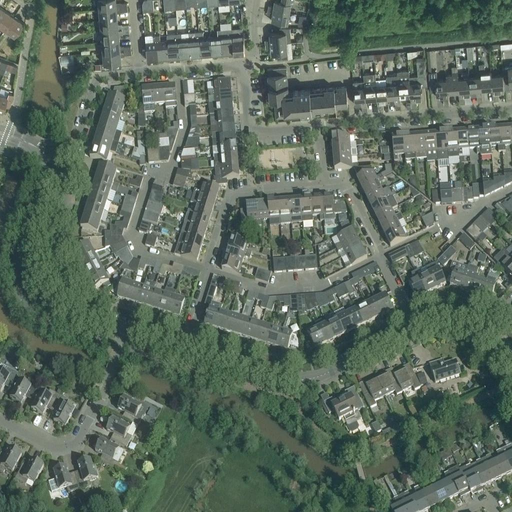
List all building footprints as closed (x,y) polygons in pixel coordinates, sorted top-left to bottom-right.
[(98,0),(99,9),(117,8),(116,0),(98,0)] [(155,11),(153,0),(144,0),(143,3),(143,12),(155,11)] [(176,9),(175,0),(163,0),(165,10),(176,9)] [(293,3),(293,0),(281,0),(281,1),(276,0),(275,0),(274,6),(269,5),(269,9),(289,13),(291,3),(293,3)] [(118,18),(117,8),(99,9),(100,20),(118,18)] [(287,23),(289,13),(269,9),(268,14),(273,15),(272,21),(287,23)] [(0,26),(4,29),(13,16),(4,10),(0,16),(0,26)] [(22,22),(13,16),(4,29),(13,36),(22,22)] [(119,29),(118,18),(100,20),(101,31),(119,29)] [(245,51),(243,27),(232,28),(234,52),(245,51)] [(234,52),(232,28),(221,29),(223,53),(234,52)] [(280,28),(280,33),(270,34),(270,39),(266,40),(266,44),(287,42),(291,42),(290,28),(280,28)] [(120,40),(119,29),(101,31),(102,41),(120,40)] [(223,53),(221,29),(217,30),(218,35),(211,36),(212,54),(223,53)] [(202,55),(199,31),(189,32),(189,38),(191,56),(202,55)] [(212,54),(211,36),(203,37),(203,31),(199,31),(202,55),(212,54)] [(180,56),(178,33),(167,34),(168,40),(169,57),(180,56)] [(191,56),(189,38),(182,39),(181,33),(178,33),(180,56),(191,56)] [(158,58),(156,35),(146,36),(146,42),(148,59),(158,58)] [(169,57),(168,40),(161,41),(160,35),(156,35),(158,58),(169,57)] [(121,51),(120,40),(102,41),(103,52),(121,51)] [(288,59),(287,42),(266,44),(266,49),(271,48),(272,54),(277,54),(277,60),(288,59)] [(122,68),(121,51),(103,52),(104,63),(101,64),(101,70),(122,68)] [(427,85),(426,76),(425,60),(416,60),(418,76),(409,77),(411,95),(410,95),(411,101),(411,108),(417,107),(416,99),(423,98),(421,86),(427,85)] [(493,88),(491,75),(491,71),(485,72),(484,63),(479,64),(480,76),(481,89),(482,89),(492,88),(493,88)] [(458,78),(457,66),(452,66),(452,75),(446,75),(446,79),(447,79),(448,92),(459,91),(458,78)] [(511,66),(502,68),(503,74),(504,89),(511,88),(511,66)] [(288,81),(286,67),(267,69),(269,83),(288,81)] [(409,77),(409,70),(397,71),(397,75),(398,75),(400,96),(410,95),(411,95),(409,77)] [(447,79),(446,79),(437,80),(437,71),(429,72),(431,92),(436,91),(437,97),(443,96),(444,105),(449,104),(448,92),(447,79)] [(376,85),(375,73),(363,74),(364,80),(364,82),(365,86),(366,99),(367,99),(377,98),(376,85)] [(504,91),(504,89),(503,74),(491,75),(493,88),(492,88),(493,100),(499,100),(498,91),(504,91)] [(398,75),(397,75),(387,76),(387,84),(389,101),(395,101),(395,109),(401,109),(400,96),(398,75)] [(480,76),(469,77),(471,94),(477,93),(477,102),(483,101),(482,89),(481,89),(480,76)] [(469,77),(458,78),(459,91),(460,103),(465,103),(464,94),(471,94),(469,77)] [(365,86),(364,82),(364,80),(353,82),(355,104),(361,103),(362,112),(368,111),(366,99),(365,86)] [(213,83),(207,83),(208,94),(231,92),(230,81),(213,83)] [(311,112),(309,89),(288,91),(288,81),(269,83),(270,100),(275,99),(276,115),(290,114),(289,110),(301,109),(301,113),(311,112)] [(387,84),(376,85),(377,98),(378,111),(384,110),(383,102),(389,101),(387,84)] [(176,104),(175,86),(164,87),(165,105),(166,108),(177,108),(176,104)] [(346,86),(333,87),(335,106),(348,105),(346,86)] [(123,99),(127,87),(114,88),(112,96),(109,95),(106,106),(123,111),(126,100),(123,99)] [(165,105),(164,87),(153,88),(155,106),(165,105)] [(335,106),(333,87),(309,89),(311,112),(324,111),(324,107),(335,106)] [(155,106),(153,88),(142,89),(144,110),(144,113),(155,112),(155,106)] [(7,92),(6,96),(0,93),(0,110),(1,111),(4,105),(8,107),(13,94),(7,92)] [(232,103),(231,92),(208,94),(208,98),(214,97),(215,104),(232,103)] [(189,96),(184,97),(185,107),(190,107),(195,106),(194,96),(189,96)] [(233,114),(232,103),(215,104),(209,105),(210,116),(233,114)] [(119,121),(123,111),(106,106),(102,116),(119,121)] [(234,124),(233,114),(210,116),(210,119),(216,119),(217,126),(234,124)] [(116,132),(119,121),(102,116),(99,126),(116,132)] [(179,129),(178,123),(173,123),(173,128),(167,129),(168,139),(169,153),(170,153),(171,153),(179,129)] [(235,135),(234,124),(217,126),(218,133),(212,134),(212,137),(235,135)] [(122,133),(116,132),(99,126),(96,136),(119,144),(122,133)] [(511,145),(511,128),(500,129),(502,152),(505,152),(505,146),(511,145)] [(502,152),(500,129),(489,130),(490,147),(498,146),(498,152),(502,152)] [(480,154),(478,130),(467,131),(469,149),(476,148),(477,154),(480,154)] [(491,153),(490,147),(489,130),(478,130),(480,154),(491,153)] [(469,149),(467,131),(457,132),(459,156),(462,156),(462,149),(469,149)] [(459,156),(457,132),(446,133),(448,159),(459,158),(458,156),(459,156)] [(446,133),(435,134),(437,158),(437,161),(448,160),(448,159),(446,133)] [(437,158),(435,134),(424,135),(426,153),(427,159),(427,162),(437,161),(437,158)] [(236,146),(235,135),(212,137),(213,148),(236,146)] [(426,153),(424,135),(414,136),(416,160),(427,159),(426,153)] [(119,144),(96,136),(93,147),(110,152),(116,154),(119,144)] [(356,143),(350,143),(349,136),(331,137),(332,148),(356,146),(356,143)] [(416,160),(414,136),(403,137),(404,154),(405,160),(412,160),(416,160)] [(404,154),(403,137),(392,138),(394,161),(398,161),(397,155),(404,154)] [(199,138),(188,139),(184,150),(194,150),(194,149),(200,149),(199,138)] [(169,153),(168,139),(158,140),(158,148),(160,163),(169,162),(170,157),(170,153),(169,153)] [(237,157),(236,146),(213,148),(214,159),(237,157)] [(357,157),(356,146),(332,148),(333,159),(351,158),(357,157)] [(106,163),(110,152),(93,147),(90,157),(106,163)] [(145,151),(138,150),(134,148),(131,159),(139,161),(145,161),(145,156),(145,151)] [(160,163),(158,148),(147,149),(149,164),(160,163)] [(195,161),(194,150),(184,150),(181,162),(191,161),(195,161)] [(238,167),(237,157),(214,159),(215,169),(238,167)] [(351,165),(351,158),(333,159),(334,170),(354,168),(358,168),(357,164),(351,165)] [(192,169),(191,161),(181,162),(182,170),(192,169)] [(113,181),(117,170),(100,165),(97,176),(113,181)] [(239,179),(238,167),(215,169),(216,186),(227,185),(227,180),(239,179)] [(381,175),(375,178),(370,167),(358,168),(354,168),(358,178),(356,179),(361,189),(383,178),(381,175)] [(190,172),(178,170),(176,176),(187,179),(191,181),(190,172)] [(110,191),(113,181),(97,176),(94,186),(110,191)] [(184,190),(187,179),(176,176),(173,186),(184,190)] [(143,178),(140,177),(137,177),(136,182),(131,180),(129,186),(140,189),(143,178)] [(409,178),(409,184),(417,190),(416,177),(409,178)] [(384,181),(383,178),(361,189),(366,198),(382,190),(379,184),(384,181)] [(505,187),(504,178),(493,179),(493,180),(494,192),(505,187)] [(494,192),(493,180),(483,182),(484,197),(494,192)] [(161,194),(164,183),(155,181),(152,191),(161,194)] [(216,200),(219,189),(202,184),(200,191),(195,189),(194,193),(216,200)] [(107,201),(110,191),(94,186),(90,196),(107,201)] [(450,189),(440,190),(440,192),(440,194),(441,204),(441,205),(452,204),(451,194),(451,190),(450,189)] [(371,208),(392,197),(391,194),(385,197),(382,190),(366,198),(371,208)] [(462,204),(462,194),(461,190),(451,190),(451,194),(452,204),(462,204)] [(160,205),(161,205),(164,195),(161,194),(152,191),(149,201),(160,205)] [(441,204),(440,194),(440,192),(432,193),(432,202),(435,205),(441,204)] [(213,210),(216,200),(194,193),(190,203),(196,205),(213,210)] [(104,212),(107,201),(90,196),(87,206),(104,212)] [(133,210),(137,199),(131,197),(126,196),(123,206),(133,210)] [(332,196),(322,197),(324,221),(325,226),(334,225),(334,220),(334,214),(341,213),(339,199),(333,199),(332,196)] [(324,221),(322,197),(311,198),(312,216),(319,215),(320,221),(324,221)] [(391,210),(397,207),(392,197),(371,208),(376,218),(391,210)] [(312,216),(311,198),(300,199),(302,223),(313,222),(312,216)] [(302,223),(300,199),(289,200),(291,224),(302,223)] [(291,224),(289,200),(278,201),(280,225),(291,224)] [(161,214),(164,206),(161,205),(160,205),(149,201),(146,210),(161,214)] [(280,225),(278,201),(268,202),(269,220),(270,226),(280,225)] [(269,220),(268,202),(257,203),(259,227),(262,226),(262,220),(269,220)] [(259,227),(257,203),(246,204),(246,210),(240,210),(241,222),(255,221),(255,227),(259,227)] [(506,210),(499,204),(495,208),(502,214),(506,210)] [(210,220),(213,210),(196,205),(194,212),(188,210),(187,213),(210,220)] [(101,222),(104,212),(87,206),(84,217),(101,222)] [(130,220),(133,210),(123,206),(119,217),(124,218),(130,220)] [(496,217),(488,209),(481,217),(491,227),(495,222),(493,220),(496,217)] [(381,227),(402,217),(400,214),(395,216),(391,210),(376,218),(381,227)] [(161,216),(145,212),(142,222),(152,225),(152,224),(158,226),(161,216)] [(210,220),(187,213),(186,217),(184,224),(190,225),(206,231),(210,220)] [(434,225),(433,213),(421,219),(426,229),(434,225)] [(97,233),(101,222),(84,217),(80,228),(97,233)] [(403,220),(402,217),(381,227),(385,237),(401,229),(398,223),(403,220)] [(115,223),(114,226),(124,229),(124,230),(127,230),(130,220),(124,218),(123,223),(115,223)] [(487,229),(478,220),(473,224),(483,234),(487,229)] [(149,233),(152,225),(142,222),(139,232),(147,235),(147,232),(149,233)] [(347,223),(339,226),(342,232),(350,228),(347,223)] [(203,241),(206,231),(190,225),(184,224),(182,231),(181,234),(203,241)] [(483,234),(473,224),(465,233),(474,242),(483,234)] [(122,237),(124,230),(124,229),(114,226),(114,227),(110,225),(110,232),(104,232),(105,237),(122,237)] [(335,246),(336,249),(357,239),(352,229),(337,236),(340,243),(335,246)] [(390,247),(411,236),(410,233),(404,236),(401,229),(385,237),(390,247)] [(203,241),(181,234),(178,244),(200,251),(203,241)] [(149,235),(145,246),(154,248),(158,238),(149,235)] [(475,246),(463,235),(458,240),(470,251),(475,246)] [(122,237),(105,237),(105,249),(110,247),(125,242),(122,237)] [(231,238),(228,249),(251,256),(252,252),(246,251),(248,243),(231,238)] [(362,249),(357,239),(336,249),(338,252),(343,250),(346,256),(362,249)] [(114,255),(127,248),(125,242),(110,247),(114,255)] [(423,253),(418,242),(414,244),(416,250),(419,255),(423,253)] [(73,251),(78,261),(94,253),(89,243),(73,251)] [(197,262),(200,251),(178,244),(174,255),(197,262)] [(416,250),(414,244),(404,249),(407,257),(409,260),(419,255),(416,250)] [(120,261),(130,253),(127,248),(114,255),(116,259),(118,258),(120,261)] [(251,256),(228,249),(225,259),(242,264),(244,257),(250,259),(251,256)] [(346,269),(367,258),(362,249),(346,256),(350,263),(344,265),(346,269)] [(407,257),(404,249),(389,257),(392,264),(407,257)] [(511,253),(510,256),(506,252),(503,254),(511,262),(511,253)] [(99,263),(94,253),(78,261),(83,271),(99,263)] [(128,266),(133,259),(130,253),(120,261),(120,262),(124,264),(120,268),(124,271),(125,270),(128,266)] [(445,254),(437,261),(443,267),(451,259),(445,254)] [(511,262),(503,254),(501,257),(505,261),(500,266),(511,278),(511,262)] [(316,256),(305,257),(306,270),(317,270),(316,256)] [(306,270),(305,257),(294,258),(295,271),(306,270)] [(150,267),(152,261),(141,258),(140,261),(138,269),(144,271),(146,266),(150,267)] [(295,271),(294,258),(283,259),(285,272),(295,271)] [(138,269),(140,261),(133,259),(128,266),(125,270),(137,274),(138,269)] [(240,269),(242,264),(225,259),(222,270),(244,277),(246,271),(240,269)] [(285,272),(283,259),(273,260),(274,273),(285,272)] [(159,274),(162,265),(152,261),(150,267),(154,269),(153,272),(159,274)] [(466,272),(466,273),(468,268),(452,262),(449,274),(453,276),(450,286),(460,289),(466,272)] [(104,272),(99,263),(83,271),(88,280),(104,272)] [(182,273),(184,267),(174,263),(172,268),(170,274),(175,275),(175,274),(181,276),(182,273)] [(372,265),(367,267),(371,275),(375,272),(377,275),(381,273),(378,267),(376,263),(372,265)] [(425,268),(428,274),(436,289),(446,285),(435,263),(425,268)] [(172,268),(162,265),(159,274),(165,276),(166,272),(170,274),(172,268)] [(198,278),(200,272),(184,267),(182,273),(187,274),(187,275),(198,278)] [(268,284),(271,273),(258,269),(254,280),(268,284)] [(365,278),(361,270),(351,275),(353,280),(356,285),(360,283),(359,280),(365,278)] [(428,274),(423,276),(419,270),(415,272),(426,294),(436,289),(428,274)] [(109,282),(104,272),(88,280),(93,290),(102,286),(104,290),(111,286),(109,282)] [(426,294),(415,272),(411,274),(414,280),(408,283),(416,299),(426,294)] [(476,276),(466,273),(466,272),(460,289),(470,293),(476,276)] [(481,296),(486,279),(476,276),(470,293),(481,296)] [(497,283),(486,279),(481,296),(491,300),(497,283)] [(217,282),(212,280),(204,307),(210,308),(210,309),(217,288),(215,287),(217,282)] [(352,287),(356,285),(353,280),(344,285),(349,294),(349,296),(355,293),(352,287)] [(128,301),(133,285),(122,281),(120,287),(114,285),(110,292),(117,297),(117,298),(128,301)] [(138,305),(143,288),(133,285),(128,301),(138,305)] [(349,294),(344,285),(334,289),(337,295),(339,299),(349,294)] [(148,308),(154,291),(143,288),(138,305),(148,308)] [(166,289),(164,294),(159,311),(169,314),(174,298),(176,292),(166,289)] [(333,297),(337,295),(334,289),(324,294),(330,304),(335,302),(333,297)] [(159,311),(164,294),(154,291),(148,308),(159,311)] [(257,301),(259,295),(249,292),(246,301),(252,303),(253,300),(257,301)] [(330,304),(324,294),(315,295),(316,301),(319,307),(320,309),(330,304)] [(266,310),(270,298),(259,295),(257,301),(262,302),(260,308),(266,310)] [(316,301),(315,295),(305,296),(305,304),(309,312),(319,307),(316,301)] [(393,311),(385,295),(375,300),(383,315),(393,311)] [(298,313),(297,296),(289,297),(290,306),(289,307),(290,307),(288,313),(298,313)] [(305,304),(305,296),(297,296),(298,313),(309,312),(305,304)] [(290,306),(289,297),(279,298),(279,304),(283,304),(284,308),(289,307),(290,306)] [(179,317),(184,301),(174,298),(169,314),(179,317)] [(279,304),(279,298),(270,298),(266,310),(272,312),(274,304),(279,304)] [(383,315),(375,300),(366,304),(373,320),(383,315)] [(373,320),(366,304),(356,309),(364,325),(373,320)] [(220,312),(210,309),(210,308),(204,325),(215,328),(220,312)] [(364,325),(356,309),(346,314),(354,330),(364,325)] [(225,332),(231,315),(220,312),(215,328),(225,332)] [(354,330),(346,314),(337,319),(344,334),(354,330)] [(236,335),(241,318),(231,315),(225,332),(236,335)] [(246,338),(251,321),(241,318),(236,335),(246,338)] [(344,334),(337,319),(327,323),(335,339),(344,334)] [(256,341),(261,325),(251,321),(246,338),(256,341)] [(335,339),(327,323),(317,328),(325,344),(335,339)] [(267,344),(272,328),(261,325),(256,341),(267,344)] [(277,348),(282,331),(272,328),(267,344),(277,348)] [(325,344),(317,328),(307,333),(311,342),(307,344),(310,350),(314,348),(315,349),(325,344)] [(295,336),(292,335),(293,334),(282,331),(277,348),(287,351),(289,346),(298,349),(296,337),(295,336)] [(442,361),(429,365),(435,383),(460,375),(456,362),(444,365),(442,361)] [(0,366),(0,392),(4,386),(6,382),(11,385),(18,373),(7,368),(1,364),(0,366)] [(409,364),(393,372),(394,373),(393,373),(402,391),(412,387),(414,391),(421,388),(409,364)] [(394,373),(393,372),(391,369),(375,377),(385,397),(395,392),(397,396),(403,393),(402,392),(402,391),(393,373),(394,373)] [(423,374),(417,376),(420,386),(426,384),(423,374)] [(385,397),(375,377),(359,385),(370,409),(376,406),(374,402),(385,397)] [(19,381),(10,398),(22,405),(26,397),(27,394),(33,397),(39,385),(29,379),(26,384),(19,381)] [(333,398),(323,403),(329,414),(334,411),(339,421),(343,418),(350,432),(352,433),(357,430),(358,428),(356,422),(361,419),(357,411),(364,408),(353,388),(344,392),(347,398),(336,403),(333,398)] [(41,392),(31,410),(43,416),(46,409),(48,405),(54,408),(60,396),(50,390),(47,395),(41,392)] [(57,415),(53,422),(65,428),(75,410),(68,407),(71,402),(60,396),(54,408),(59,411),(57,415)] [(124,398),(117,409),(125,413),(128,415),(125,420),(137,427),(143,416),(148,407),(143,405),(141,407),(124,398)] [(112,419),(106,430),(113,434),(117,436),(114,442),(126,448),(132,437),(127,435),(130,428),(112,419)] [(377,423),(371,426),(376,434),(381,432),(377,423)] [(382,433),(385,439),(401,431),(398,425),(382,433)] [(159,429),(156,435),(162,438),(165,431),(159,429)] [(101,440),(95,452),(102,455),(106,457),(103,463),(115,469),(120,459),(124,452),(119,449),(101,440)] [(511,449),(510,445),(500,450),(504,457),(503,458),(511,473),(511,472),(511,449)] [(0,456),(0,472),(3,474),(6,469),(12,472),(22,454),(10,448),(6,456),(4,459),(0,456)] [(503,458),(504,457),(500,450),(496,452),(499,460),(493,463),(501,478),(511,473),(503,458)] [(501,478),(493,463),(490,455),(480,460),(483,467),(483,468),(491,483),(501,478)] [(21,468),(15,480),(25,485),(28,480),(34,484),(44,466),(32,460),(28,467),(26,471),(21,468)] [(81,475),(75,477),(79,490),(91,487),(89,481),(96,479),(90,460),(78,464),(80,472),(81,475)] [(483,468),(483,467),(480,460),(476,462),(479,469),(473,472),(481,488),(491,483),(483,468)] [(473,472),(470,465),(460,470),(463,477),(463,478),(471,493),(475,491),(476,494),(483,491),(481,488),(473,472)] [(56,480),(48,482),(52,493),(59,490),(67,488),(68,494),(79,490),(75,477),(69,479),(68,475),(66,467),(53,471),(56,480)] [(463,478),(463,477),(460,470),(458,467),(454,469),(457,476),(451,479),(451,480),(459,496),(463,493),(465,496),(471,493),(463,478)] [(451,480),(451,479),(448,472),(444,474),(448,481),(441,484),(441,485),(449,501),(459,496),(451,480)] [(441,485),(441,484),(438,477),(434,479),(437,486),(431,489),(431,490),(439,505),(449,501),(441,485)] [(431,490),(431,489),(428,482),(424,484),(427,491),(421,494),(421,495),(429,510),(439,505),(431,490)] [(421,495),(421,494),(418,487),(414,489),(417,496),(411,499),(416,511),(425,511),(429,510),(421,495)] [(416,511),(411,499),(408,492),(404,494),(407,501),(401,504),(404,511),(416,511)] [(404,511),(401,504),(398,497),(394,499),(397,506),(390,510),(391,511),(404,511)] [(91,500),(85,501),(88,511),(93,511),(94,511),(91,500)]
